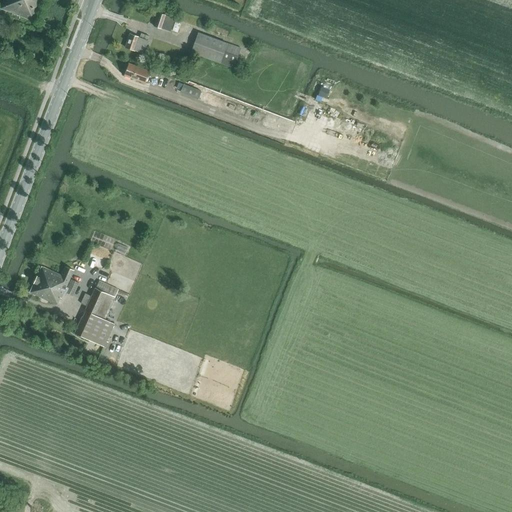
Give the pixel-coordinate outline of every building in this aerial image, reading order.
[(34,22),(42,0),(4,0),(1,9),(34,22)] [(159,13),(155,26),(171,32),(175,19),(159,13)] [(234,68),(239,57),(242,48),(199,33),(192,53),(220,63),(234,68)] [(140,38),(131,34),(126,47),(144,54),(149,41),(150,37),(141,34),(140,38)] [(147,83),(151,71),(130,63),(126,76),(147,83)] [(151,81),(154,88),(165,83),(161,76),(151,81)] [(169,87),(174,91),(181,84),(172,76),(165,84),(169,87)] [(183,84),(180,92),(190,96),(222,109),(225,100),(183,84)] [(330,90),(322,87),(318,95),(326,99),(330,90)] [(223,109),(234,113),(237,105),(226,101),(223,109)] [(293,120),(288,133),(294,135),(299,122),(293,120)] [(91,236),(98,238),(97,242),(112,246),(114,237),(92,231),(91,236)] [(93,246),(94,266),(102,266),(102,257),(109,257),(109,246),(93,246)] [(75,271),(66,267),(62,276),(42,267),(31,293),(58,305),(61,298),(62,298),(75,271)] [(80,283),(73,280),(67,293),(74,296),(80,283)] [(106,320),(116,298),(119,290),(114,287),(100,281),(93,297),(87,294),(83,304),(88,306),(76,334),(105,347),(115,324),(106,320)]
